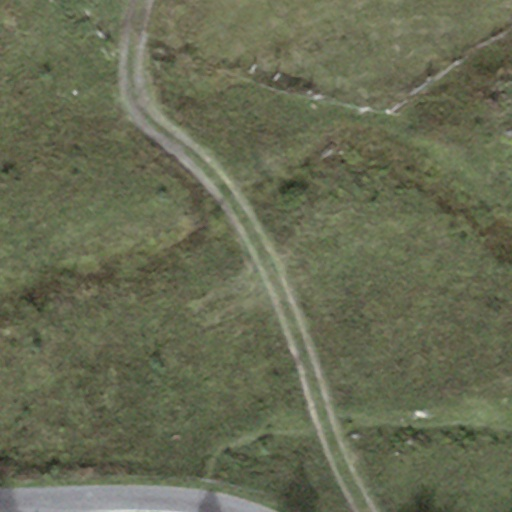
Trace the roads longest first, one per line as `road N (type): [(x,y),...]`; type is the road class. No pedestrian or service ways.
road 1 (track): [(368,511),(259,233),(141,113),(130,74),(147,0)]
road 2 (track): [(225,511),(0,504)]
